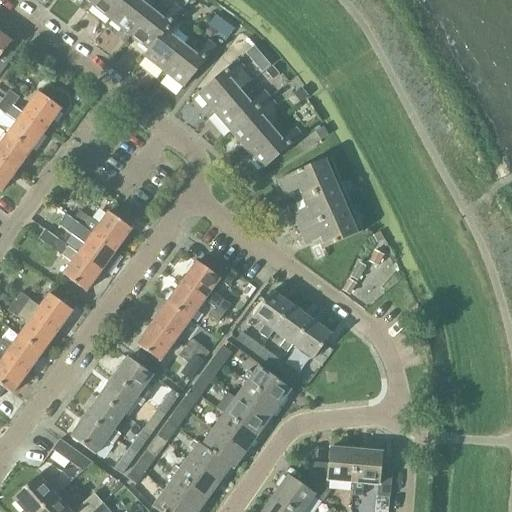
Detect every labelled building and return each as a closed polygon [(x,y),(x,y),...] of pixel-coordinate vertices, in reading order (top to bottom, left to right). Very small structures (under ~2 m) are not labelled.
[(83,0),(95,8),(101,0),(83,0)] [(114,24),(132,0),(101,0),(95,8),(114,24)] [(133,39),(154,12),(141,2),(142,0),(132,0),(114,24),(133,39)] [(172,0),(171,2),(187,13),(195,0),(172,0)] [(133,39),(152,53),(152,54),(183,14),(185,12),(178,7),(167,22),(154,12),(133,39)] [(166,75),(188,48),(175,38),(190,20),(183,14),(152,54),(152,53),(147,60),(166,75)] [(228,24),(220,34),(231,42),(238,31),(228,24)] [(0,34),(0,76),(2,78),(17,57),(9,51),(14,45),(0,34)] [(188,48),(166,75),(186,91),(207,64),(207,63),(218,49),(211,44),(200,58),(188,48)] [(217,116),(243,94),(233,82),(247,70),(241,63),(227,75),(201,97),(217,116)] [(12,94),(6,102),(16,109),(22,101),(12,94)] [(233,135),(273,100),(267,94),(253,106),(243,94),(217,116),(233,135)] [(40,96),(25,116),(49,133),(64,112),(40,96)] [(249,153),(275,131),(264,119),(278,107),(273,100),(233,135),(249,153)] [(25,116),(16,109),(6,102),(0,110),(0,111),(19,125),(11,137),(34,154),(49,133),(25,116)] [(311,108),(300,117),(312,130),(322,120),(311,108)] [(275,131),(249,153),(265,172),(291,150),(291,149),(305,137),(299,131),(285,143),(275,131)] [(34,154),(11,137),(2,149),(0,147),(0,160),(19,174),(34,154)] [(19,174),(0,160),(0,192),(4,195),(19,174)] [(305,202),(339,187),(328,162),(280,183),(287,199),(301,192),(305,202)] [(302,233),(350,212),(339,187),(305,202),(310,211),(295,218),(302,233)] [(0,216),(11,224),(17,216),(4,207),(0,212),(0,216)] [(350,212),(302,233),(308,248),(323,241),(327,251),(361,237),(350,212)] [(82,214),(76,223),(86,230),(96,237),(119,253),(134,232),(111,216),(102,228),(82,214)] [(80,239),(86,230),(76,223),(70,231),(80,239)] [(104,274),(81,257),(61,243),(48,232),(41,242),(74,266),(66,278),(89,295),(104,274)] [(104,274),(119,253),(96,237),(81,257),(104,274)] [(387,258),(377,253),(371,265),(381,270),(387,258)] [(217,310),(227,317),(234,308),(224,301),(223,301),(214,294),(222,283),(231,290),(240,277),(214,258),(207,271),(199,265),(184,286),(207,303),(217,310)] [(370,270),(362,265),(354,279),(361,284),(370,270)] [(360,287),(352,282),(346,293),(353,298),(360,287)] [(169,306),(193,323),(207,303),(184,286),(169,306)] [(271,341),(276,334),(294,309),(274,294),(256,319),(268,328),(262,335),(271,341)] [(17,304),(60,335),(75,314),(52,297),(43,310),(23,296),(17,304)] [(22,339),(45,355),(60,335),(17,304),(11,313),(30,327),(22,339)] [(193,323),(169,306),(155,327),(178,344),(193,323)] [(291,354),(295,348),(313,323),(294,309),(276,334),(287,342),(283,348),(291,354)] [(227,317),(217,310),(211,318),(221,326),(227,317)] [(313,323),(295,348),(315,363),(333,338),(313,323)] [(178,344),(155,327),(140,348),(163,365),(178,344)] [(259,358),(264,350),(244,336),(239,343),(259,358)] [(30,376),(45,355),(22,339),(7,359),(30,376)] [(188,350),(198,358),(204,349),(194,341),(188,350)] [(226,367),(234,355),(225,348),(217,360),(226,367)] [(198,358),(188,350),(181,359),(191,366),(198,358)] [(264,350),(259,358),(279,372),(284,365),(264,350)] [(7,359),(0,354),(0,400),(2,402),(9,392),(15,397),(30,376),(7,359)] [(116,381),(147,404),(151,398),(144,394),(155,379),(130,361),(116,381)] [(214,364),(206,375),(215,382),(223,371),(214,364)] [(284,365),(279,372),(298,386),(304,379),(284,365)] [(251,373),(245,381),(249,385),(281,409),(293,392),(261,369),(256,376),(251,373)] [(215,382),(206,375),(197,387),(207,394),(215,382)] [(102,400),(127,418),(137,404),(143,409),(147,404),(116,381),(102,400)] [(270,424),(281,409),(249,385),(238,401),(270,424)] [(160,413),(167,418),(182,398),(175,393),(160,413)] [(192,395),(183,406),(193,413),(201,402),(192,395)] [(116,432),(127,418),(102,400),(87,419),(119,443),(123,437),(116,432)] [(270,424),(238,401),(232,410),(228,407),(223,413),(259,440),(270,424)] [(193,413),(183,406),(175,418),(184,425),(193,413)] [(0,423),(14,435),(22,426),(5,411),(0,416),(0,423)] [(146,433),(153,438),(167,418),(160,413),(146,433)] [(216,432),(248,456),(259,440),(223,413),(219,420),(223,422),(216,432)] [(119,443),(87,419),(73,439),(98,458),(109,443),(115,448),(119,443)] [(170,425),(161,437),(171,444),(179,432),(170,425)] [(236,472),(248,456),(216,432),(205,448),(233,470),(236,472)] [(139,457),(153,438),(146,433),(132,452),(139,457)] [(171,444),(161,437),(153,449),(162,456),(171,444)] [(86,474),(95,465),(63,442),(55,452),(86,474)] [(190,462),(222,486),(233,470),(205,448),(197,443),(192,449),(197,452),(190,462)] [(310,479),(330,492),(330,484),(356,486),(359,453),(332,451),(331,467),(319,466),(310,479)] [(139,457),(132,452),(118,472),(125,477),(139,457)] [(367,499),(368,487),(381,488),(380,499),(393,500),(395,472),(383,471),(385,455),(359,453),(356,486),(357,486),(356,498),(367,499)] [(139,468),(149,475),(157,463),(148,456),(139,468)] [(179,468),(174,475),(179,478),(210,502),(222,486),(190,462),(183,472),(179,468)] [(140,486),(149,475),(139,468),(131,479),(140,486)] [(41,479),(15,501),(24,511),(43,511),(67,491),(49,471),(41,479)] [(202,511),(210,502),(179,478),(167,493),(192,511),(202,511)] [(330,492),(310,479),(303,488),(290,479),(275,500),(292,511),(307,511),(317,499),(326,505),(333,494),(330,492)] [(83,509),(67,491),(43,511),(99,511),(106,506),(97,496),(83,509)] [(192,511),(167,493),(156,510),(159,511),(192,511)] [(292,511),(275,500),(267,511),(292,511)]
